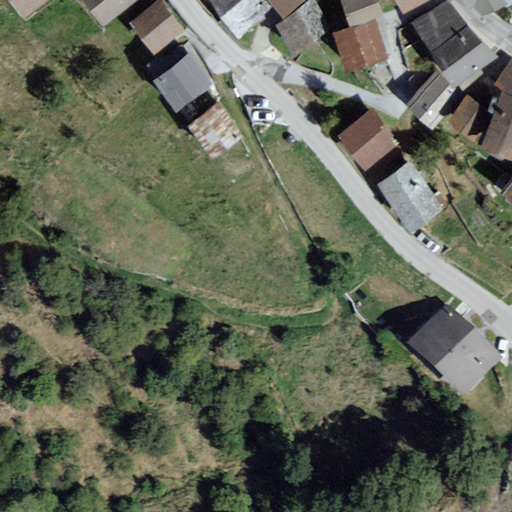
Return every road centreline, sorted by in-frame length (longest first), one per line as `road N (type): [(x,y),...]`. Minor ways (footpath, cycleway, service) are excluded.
road 1 (unknown): [(212,35),(233,111),(345,309),(323,328),(279,327),(175,300),(0,221)]
road 2 (unclassified): [(182,0),(312,135),(389,231),(511,328)]
